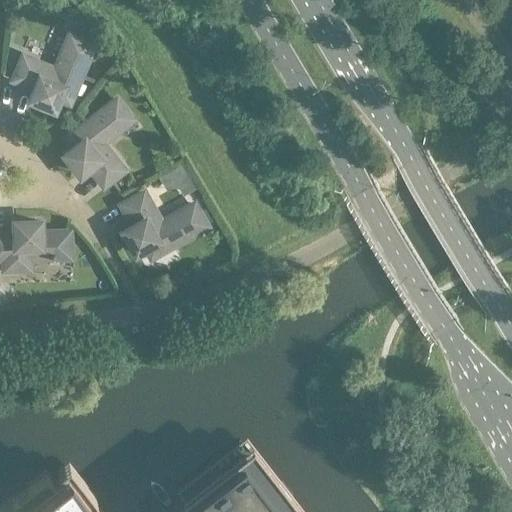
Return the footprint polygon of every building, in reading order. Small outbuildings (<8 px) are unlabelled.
[(14,79),(36,87),(31,98),(54,107),(58,97),(69,101),(92,44),(70,34),(55,70),(24,56),(14,79)] [(66,153),(80,172),(89,165),(104,184),(123,169),(101,141),(131,118),(117,99),(67,137),(75,146),(66,153)] [(184,165),(166,175),(174,188),(180,190),(194,182),(184,165)] [(160,222),(143,192),(122,204),(134,224),(124,230),(136,251),(146,245),(151,255),(206,224),(194,203),(160,222)] [(15,221),(15,232),(0,232),(0,256),(5,257),(5,268),(29,268),(29,256),(67,256),(67,231),(40,232),(39,221),(15,221)] [(296,511),(250,453),(174,511),(102,511),(91,498),(70,470),(63,476),(63,475),(39,494),(34,487),(1,511),(296,511)]
